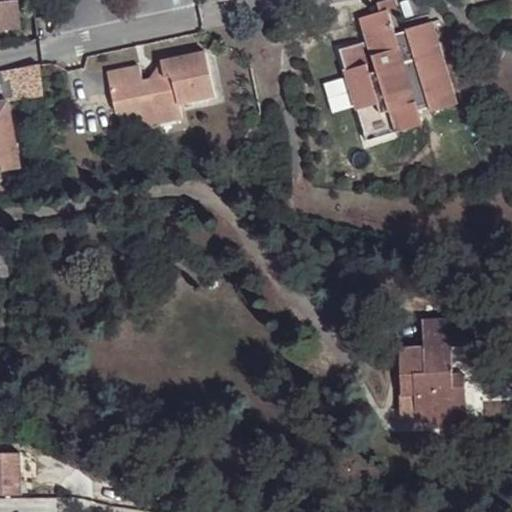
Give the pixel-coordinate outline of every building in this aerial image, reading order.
[(367,37),(339,45),(369,139),(425,122),(417,98),(429,95),(434,110),(459,103),(432,17),(394,29),(387,5),(360,13),(367,37)] [(17,7),(0,8),(0,34),(19,34),(17,7)] [(207,52),(160,60),(164,77),(157,78),(149,80),(141,81),(138,64),(106,70),(112,102),(133,99),(135,107),(136,116),(137,126),(176,119),(174,104),(215,97),(207,52)] [(164,77),(160,60),(153,73),(149,80),(157,78),(164,77)] [(6,69),(0,69),(0,74),(4,98),(4,99),(38,93),(36,63),(6,69)] [(0,169),(16,166),(4,99),(4,98),(0,98),(0,169)] [(122,115),(137,126),(136,116),(135,107),(133,99),(112,102),(113,109),(122,115)] [(421,323),(422,351),(450,349),(474,347),(473,320),(421,323)] [(454,410),(452,378),(450,349),(422,351),(424,376),(399,378),(400,398),(415,398),(416,425),(436,424),(437,430),(455,430),(454,410)] [(398,352),(399,378),(424,376),(422,351),(398,352)] [(465,377),(452,378),(454,410),(466,409),(465,377)] [(415,398),(400,398),(402,426),(416,425),(415,398)] [(467,429),(466,409),(454,410),(455,430),(467,429)] [(22,452),(0,452),(0,494),(23,494),(22,452)]
